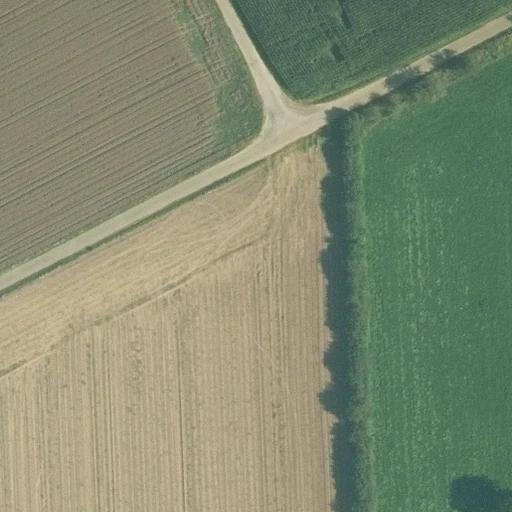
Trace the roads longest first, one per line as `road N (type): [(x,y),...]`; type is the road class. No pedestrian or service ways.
road 1 (track): [(0,282),(291,131)]
road 2 (track): [(291,131),(511,16)]
road 3 (track): [(291,131),(224,0)]
